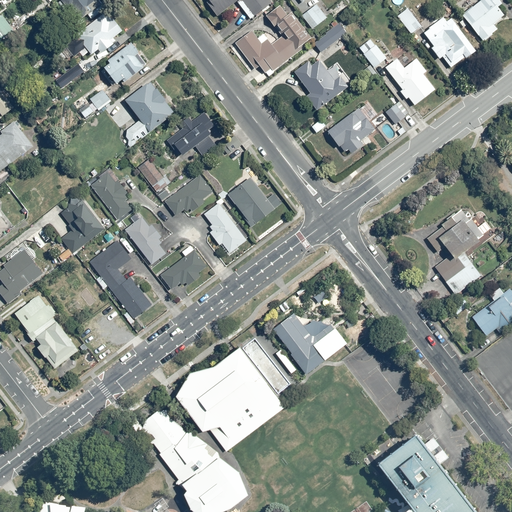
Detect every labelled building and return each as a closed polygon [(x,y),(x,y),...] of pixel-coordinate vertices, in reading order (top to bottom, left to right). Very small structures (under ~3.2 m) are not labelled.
[(82,18),(87,15),(91,19),(101,12),(97,7),(101,4),(97,0),(58,0),(58,1),(75,24),(77,27),(84,21),(82,18)] [(271,2),(269,0),(207,0),(212,6),(210,7),(216,16),(236,1),(250,19),(271,2)] [(501,3),(498,0),(479,0),(461,15),(482,41),(497,29),(492,24),(503,15),(496,6),(501,3)] [(251,31),(235,43),(252,66),(256,63),(266,76),(298,52),(295,48),(310,37),(291,12),(287,15),(279,4),(264,15),(270,23),(272,21),(280,31),(268,40),(263,34),(257,38),(251,31)] [(328,18),(316,4),(301,16),(312,30),(328,18)] [(423,25),(408,7),(397,16),(411,34),(423,25)] [(97,50),(99,52),(100,54),(117,42),(114,38),(129,26),(120,14),(113,19),(107,11),(64,44),(73,56),(83,49),(88,56),(97,50)] [(442,56),(450,67),(451,68),(465,58),(465,59),(475,51),(474,49),(451,18),(446,22),(443,17),(422,32),(433,46),(430,48),(439,59),(442,56)] [(346,33),(338,24),(313,43),(321,53),(346,33)] [(386,58),(371,39),(359,48),(374,67),(386,58)] [(146,65),(130,43),(108,60),(110,63),(103,68),(115,84),(121,80),(123,82),(146,65)] [(426,71),(416,59),(403,68),(396,59),(385,68),(403,90),(401,92),(406,99),(408,97),(414,105),(434,89),(422,74),(426,71)] [(334,80),(318,60),(311,65),(308,61),(293,72),(310,93),(306,96),(316,110),(347,87),(339,76),(334,80)] [(79,62),(64,72),(71,81),(85,71),(82,67),(79,62)] [(124,99),(140,118),(118,135),(129,149),(173,113),(164,102),(166,100),(149,79),(124,99)] [(0,115),(1,118),(15,108),(0,87),(0,115)] [(102,89),(90,99),(93,104),(81,113),(84,118),(110,99),(102,89)] [(415,125),(407,115),(408,113),(399,101),(385,111),(395,124),(396,123),(398,125),(394,129),(400,136),(415,125)] [(364,105),(359,109),(358,108),(327,132),(343,153),(348,149),(351,153),(362,145),(359,141),(374,129),(368,121),(373,117),(364,105)] [(217,124),(203,107),(182,123),(184,126),(167,138),(180,156),(192,146),(201,157),(216,145),(206,132),(217,124)] [(326,125),(320,118),(310,127),(316,134),(326,125)] [(6,130),(0,134),(0,170),(32,146),(15,123),(6,130)] [(241,144),(234,135),(223,144),(230,153),(241,144)] [(169,182),(149,157),(136,168),(157,192),(169,182)] [(129,194),(126,190),(110,170),(90,186),(117,220),(123,216),(132,209),(126,201),(127,200),(125,198),(129,194)] [(158,193),(164,201),(175,216),(185,209),(186,212),(191,209),(192,211),(203,202),(202,199),(212,192),(199,175),(171,196),(165,188),(158,193)] [(251,226),(274,209),(282,203),(274,193),(266,199),(250,177),(227,194),(251,226)] [(75,201),(61,213),(69,224),(67,226),(71,230),(60,239),(72,254),(104,228),(83,201),(82,201),(77,204),(75,201)] [(218,203),(203,214),(211,225),(210,226),(213,230),(210,233),(219,245),(221,244),(228,254),(246,240),(218,203)] [(450,254),(433,266),(455,295),(480,276),(464,254),(485,238),(471,219),(468,220),(461,210),(441,225),(442,227),(427,239),(438,253),(445,248),(450,254)] [(149,227),(142,218),(144,217),(138,211),(130,217),(134,222),(124,230),(151,264),(165,253),(159,245),(162,243),(158,238),(161,235),(152,224),(149,227)] [(52,240),(42,227),(26,240),(36,253),(52,240)] [(88,262),(132,319),(151,305),(128,274),(123,277),(117,269),(131,259),(117,240),(88,262)] [(208,269),(190,245),(181,252),(184,256),(159,275),(171,290),(181,283),(184,287),(208,269)] [(42,273),(23,250),(0,268),(0,280),(3,283),(0,285),(0,294),(8,304),(19,294),(18,293),(42,273)] [(338,317),(311,282),(289,299),(316,333),(338,317)] [(495,301),(473,317),(487,336),(497,328),(500,333),(511,323),(511,291),(510,289),(504,294),(500,289),(491,295),(495,301)] [(55,317),(38,295),(14,313),(30,334),(28,335),(45,358),(47,356),(55,366),(77,349),(54,318),(55,317)] [(351,307),(338,317),(302,344),(315,361),(364,325),(351,307)] [(275,405),(231,347),(170,392),(214,450),(275,405)] [(182,506),(190,511),(210,511),(219,509),(241,494),(230,472),(181,430),(175,432),(154,408),(130,423),(142,446),(178,489),(179,493),(182,506)] [(471,511),(412,435),(375,463),(412,511),(471,511)] [(125,509),(131,510),(153,490),(154,478),(152,474),(150,470),(132,477),(134,481),(127,487),(123,486),(112,501),(121,507),(125,509)] [(79,511),(80,509),(36,502),(33,511),(79,511)]
